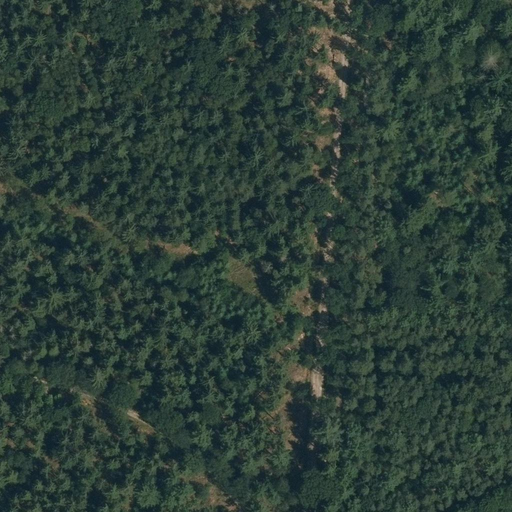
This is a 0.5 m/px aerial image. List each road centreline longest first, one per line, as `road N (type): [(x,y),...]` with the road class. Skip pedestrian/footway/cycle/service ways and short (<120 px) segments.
road 1 (track): [(347,0),(304,511)]
road 2 (track): [(0,375),(108,403),(179,446),(237,503)]
